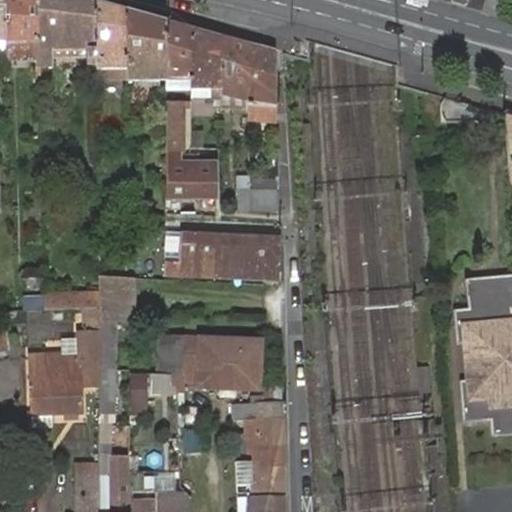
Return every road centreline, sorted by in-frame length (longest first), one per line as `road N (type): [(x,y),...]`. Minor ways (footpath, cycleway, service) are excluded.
road 1 (primary): [(263,0),(511,68)]
road 2 (primary): [(511,35),(379,0)]
